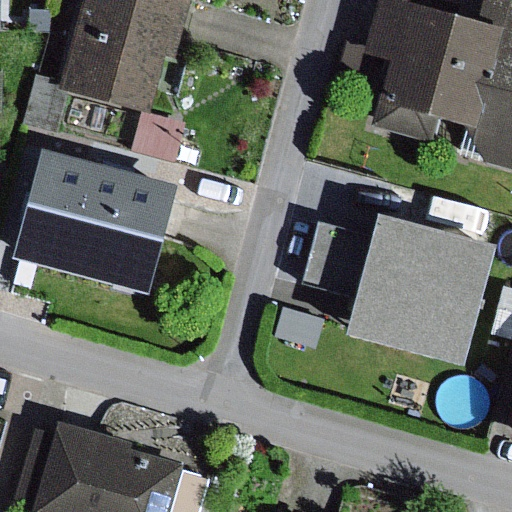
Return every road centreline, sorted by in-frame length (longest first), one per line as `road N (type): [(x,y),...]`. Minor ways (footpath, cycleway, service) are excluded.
road 1 (residential): [(223,402),(329,0)]
road 2 (residential): [(223,402),(511,486)]
road 3 (residential): [(0,339),(223,402)]
